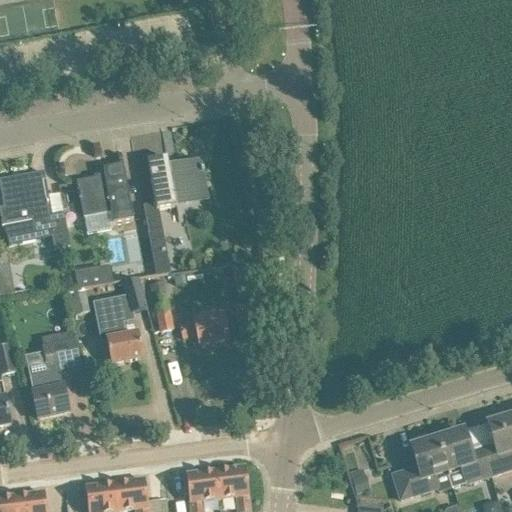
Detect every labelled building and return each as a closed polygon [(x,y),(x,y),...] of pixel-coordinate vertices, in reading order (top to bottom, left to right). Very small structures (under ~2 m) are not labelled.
[(168,159),(147,163),(149,172),(151,182),(156,211),(207,202),(206,197),(202,174),(204,174),(204,169),(202,170),(200,161),(178,165),(179,168),(169,170),(168,159)] [(105,180),(78,185),(80,195),(84,219),(88,236),(114,231),(113,226),(134,222),(127,187),(123,167),(103,171),(105,180)] [(7,249),(51,241),(53,253),(70,250),(64,215),(52,218),(44,174),(0,182),(0,189),(4,210),(0,210),(0,226),(1,231),(4,230),(7,249)] [(168,254),(152,257),(153,260),(157,279),(172,276),(168,254)] [(96,269),(75,273),(78,291),(114,285),(111,267),(96,269)] [(231,270),(233,282),(249,279),(247,267),(231,270)] [(141,282),(124,287),(127,298),(132,313),(148,308),(141,282)] [(164,284),(149,288),(154,311),(155,311),(161,335),(175,332),(164,284)] [(76,318),(91,314),(86,293),(71,297),(76,318)] [(127,298),(97,304),(107,352),(108,351),(111,367),(144,360),(142,352),(139,340),(138,335),(137,335),(126,337),(123,325),(135,323),(134,320),(132,313),(127,298)] [(234,316),(224,318),(225,326),(261,318),(258,304),(232,309),(234,316)] [(199,348),(228,342),(225,326),(224,318),(223,317),(180,326),(183,341),(197,338),(199,348)] [(29,372),(31,381),(34,395),(32,395),(38,422),(69,415),(64,389),(61,375),(81,371),(75,341),(74,341),(72,335),(51,340),(52,346),(43,349),(47,368),(29,372)] [(0,375),(1,378),(17,374),(10,345),(0,347),(0,375)] [(2,385),(0,385),(0,429),(11,427),(2,385)] [(494,447),(482,450),(490,478),(491,481),(511,473),(511,417),(487,426),(494,447)] [(464,433),(437,441),(438,444),(451,487),(463,483),(465,489),(491,481),(490,478),(482,450),(471,454),(464,433)] [(417,470),(405,474),(412,499),(420,497),(425,495),(440,491),(451,487),(438,444),(437,441),(411,449),(412,453),(417,470)] [(249,498),(246,470),(216,473),(219,502),(235,500),(237,511),(250,511),(249,498)] [(186,477),(190,511),(201,511),(201,504),(219,502),(216,473),(186,477)] [(360,500),(372,496),(365,477),(353,481),(360,500)] [(148,511),(145,482),(115,486),(118,511),(148,511)] [(85,490),(88,511),(118,511),(115,486),(85,490)] [(46,511),(45,495),(15,499),(16,511),(46,511)] [(0,500),(0,511),(16,511),(15,499),(0,500)]
